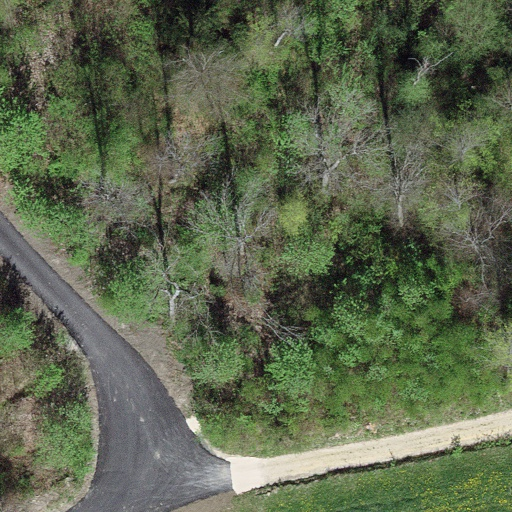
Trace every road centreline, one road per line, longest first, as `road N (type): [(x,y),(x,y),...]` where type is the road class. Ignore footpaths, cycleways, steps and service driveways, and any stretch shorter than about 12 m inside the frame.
road 1 (track): [(511,421),(122,499)]
road 2 (unclassified): [(108,511),(130,484),(135,451),(115,370),(80,318),(0,231)]
